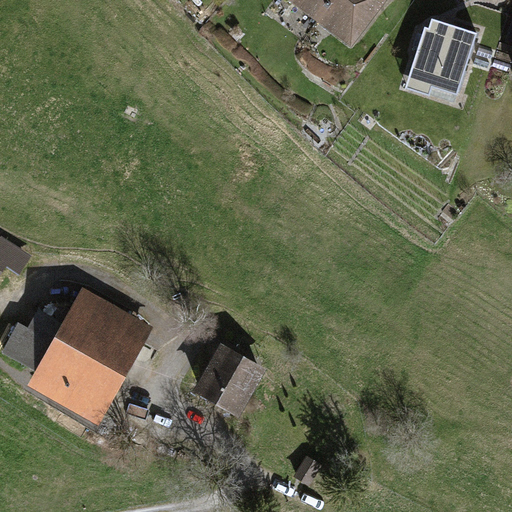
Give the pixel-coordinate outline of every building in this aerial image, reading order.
[(286,0),(286,1),(316,23),(310,31),(329,45),(335,37),(351,48),(386,0),(286,0)] [(477,33),(432,19),(429,29),(425,28),(409,79),(457,94),(477,33)] [(30,255),(4,238),(0,244),(0,260),(18,272),(30,255)] [(155,326),(83,286),(63,322),(39,309),(29,327),(18,321),(2,350),(36,369),(28,384),(100,424),(155,326)] [(268,367),(223,341),(196,388),(241,414),(268,367)] [(309,455),(296,476),(311,485),(324,464),(309,455)]
